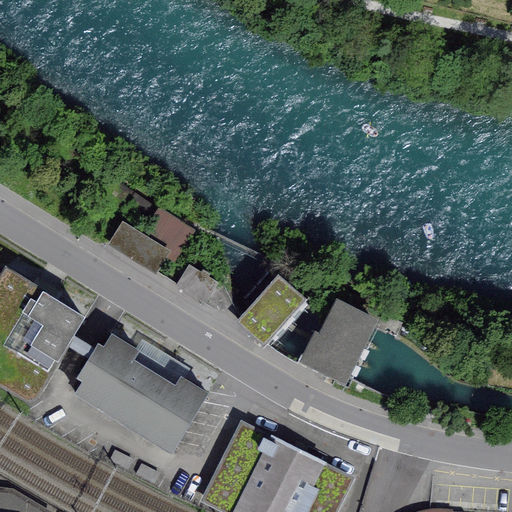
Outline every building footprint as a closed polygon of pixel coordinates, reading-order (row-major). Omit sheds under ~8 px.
[(130,211),(150,224),(159,210),(0,100),(0,120),(105,194),(96,207),(101,211),(106,204),(125,218),(130,211)] [(150,224),(143,236),(169,252),(167,255),(174,260),(193,232),(159,210),(150,224)] [(167,255),(169,252),(143,236),(123,223),(110,243),(156,272),(167,255)] [(196,256),(178,285),(205,302),(217,283),(208,277),(210,274),(204,270),(207,264),(196,256)] [(0,381),(32,401),(83,317),(7,270),(0,280),(0,381)] [(264,343),(303,299),(279,278),(262,296),(240,322),(264,343)] [(309,362),(344,380),(374,321),(363,315),(368,305),(349,298),(345,306),(339,303),(309,362)] [(171,453),(208,394),(181,377),(175,385),(133,359),(139,351),(112,334),(104,347),(98,344),(78,377),(84,380),(75,393),(171,453)] [(333,511),(350,479),(321,465),(324,460),(274,436),(272,440),(243,426),(206,499),(231,511),(333,511)] [(0,511),(25,511),(26,504),(2,501),(3,491),(0,490),(0,511)] [(432,498),(431,508),(490,511),(508,511),(509,504),(432,498)]
